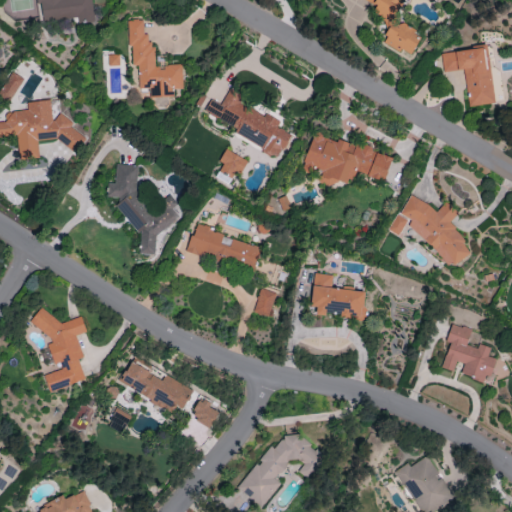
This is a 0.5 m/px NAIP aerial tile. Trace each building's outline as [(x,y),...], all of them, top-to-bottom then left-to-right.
[(35,0),(36,3),(40,3),(42,21),(79,17),(80,26),(95,24),(92,0),(35,0)] [(410,55),(421,33),(393,20),(402,0),(365,0),(375,4),(371,14),(391,23),(382,42),(410,55)] [(181,64),(154,65),(153,44),(148,44),(147,34),(143,34),(143,19),(128,20),(130,65),(138,65),(139,88),(149,88),(149,97),(172,97),(171,88),(182,88),(181,64)] [(467,106),(493,103),(487,47),(440,52),(442,72),(463,69),(467,106)] [(119,65),(118,54),(107,55),(108,66),(119,65)] [(0,94),(8,101),(23,79),(12,71),(0,88),(0,94)] [(204,111),(237,127),(234,134),(278,156),(290,134),(276,127),(279,121),(264,114),(264,115),(240,103),(243,97),(228,89),(220,104),(210,99),(204,111)] [(0,136),(16,135),(19,160),(39,158),(37,140),(64,137),(65,149),(85,147),(83,135),(76,136),(74,115),(51,118),(50,99),(26,102),(27,109),(8,111),(9,121),(0,121),(0,136)] [(383,180),(391,156),(337,139),(337,140),(313,132),(300,171),(346,186),(351,170),(383,180)] [(231,178),(235,171),(241,173),(247,159),(224,149),(218,162),(222,163),(218,172),(231,178)] [(137,165),(115,164),(114,183),(107,182),(106,197),(117,197),(117,206),(139,237),(138,253),(154,254),(156,233),(184,213),(170,194),(158,202),(158,206),(151,211),(135,189),(137,165)] [(387,230),(398,236),(407,219),(415,231),(420,238),(430,243),(441,259),(453,265),(471,253),(450,223),(454,214),(446,202),(436,209),(409,195),(400,212),(395,216),(387,230)] [(254,270),(260,245),(193,227),(186,252),(254,270)] [(365,291),(331,287),(332,275),(313,273),(309,306),(316,307),(315,312),(338,315),(338,317),(361,320),(365,291)] [(253,312),(269,316),(274,292),(258,289),(253,312)] [(84,380),(78,360),(82,356),(76,335),(85,332),(81,316),(60,322),(40,306),(29,322),(52,339),(47,345),(53,364),(59,362),(61,369),(44,374),(48,390),(84,380)] [(470,329),(450,324),(446,341),(448,342),(442,368),(453,371),(455,361),(463,363),(460,375),(490,383),(497,359),(487,356),(490,347),(478,344),(477,348),(466,345),(470,329)] [(192,390),(164,375),(162,379),(129,362),(118,383),(173,412),(176,405),(183,408),(192,390)] [(208,427),(218,410),(199,399),(189,416),(208,427)] [(130,416),(115,408),(108,421),(123,430),(130,416)] [(237,484),(258,507),(281,485),(274,478),(297,456),(304,464),(298,470),(305,478),(324,460),(293,428),(260,460),(261,461),(237,484)] [(408,466),(406,463),(395,469),(420,511),(429,511),(453,498),(427,455),(408,466)] [(92,511),(83,490),(64,499),(62,495),(48,501),(50,505),(36,511),(92,511)]
